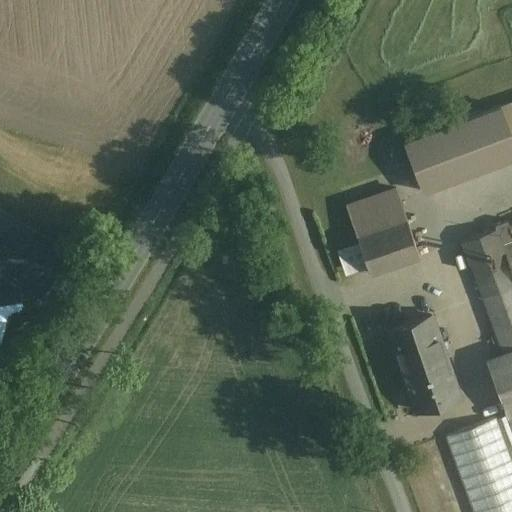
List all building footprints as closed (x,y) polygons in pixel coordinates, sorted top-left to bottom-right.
[(511,100),(500,105),(511,136),(511,100)] [(511,136),(500,105),(403,142),(422,191),(511,157),(511,136)] [(395,188),(346,205),(369,273),(419,256),(395,188)] [(506,220),(494,224),(495,227),(501,243),(511,238),(511,235),(508,224),(506,220)] [(495,227),(461,240),(469,263),(503,251),(500,244),(501,243),(495,227)] [(511,238),(501,243),(500,244),(503,251),(511,276),(511,285),(482,297),(502,352),(502,354),(511,349),(511,238)] [(511,276),(503,251),(469,263),(482,297),(511,285),(511,276)] [(430,314),(387,330),(416,407),(459,390),(430,314)] [(511,349),(502,354),(502,352),(487,358),(508,414),(511,423),(511,349)] [(511,511),(511,461),(495,417),(445,436),(473,511),(511,511)]
